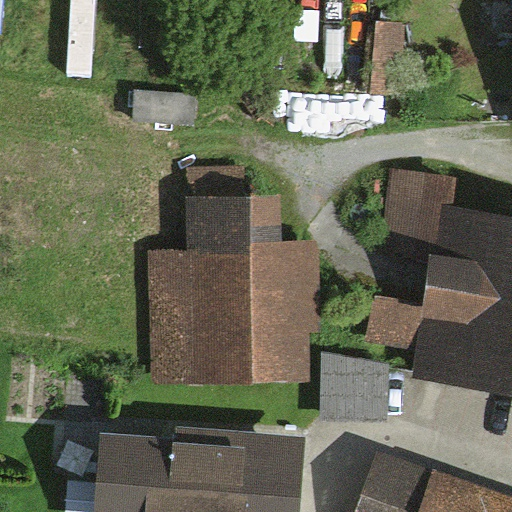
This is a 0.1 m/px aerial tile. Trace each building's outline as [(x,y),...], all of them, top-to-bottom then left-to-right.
[(22,0),(22,62),(127,64),(127,0),(22,0)] [(404,93),(405,21),(375,20),(373,92),(404,93)] [(199,88),(138,84),(135,112),(196,117),(199,88)] [(511,377),(511,192),(438,180),(418,301),(375,294),(368,336),(411,343),(409,360),(511,377)] [(191,243),(150,244),(153,372),(317,368),(313,229),(282,230),(281,188),(190,190),(191,243)] [(391,356),(323,347),(320,414),(391,417),(391,356)] [(295,511),(303,429),(101,417),(97,508),(136,511),(295,511)] [(511,511),(511,484),(381,438),(354,511),(511,511)]
